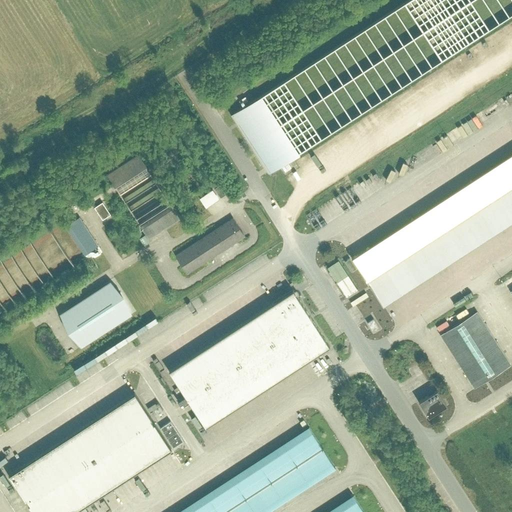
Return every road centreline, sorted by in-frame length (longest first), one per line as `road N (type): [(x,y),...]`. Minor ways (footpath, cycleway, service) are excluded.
road 1 (track): [(0,164),(158,78),(271,0)]
road 2 (unknown): [(299,248),(507,111)]
